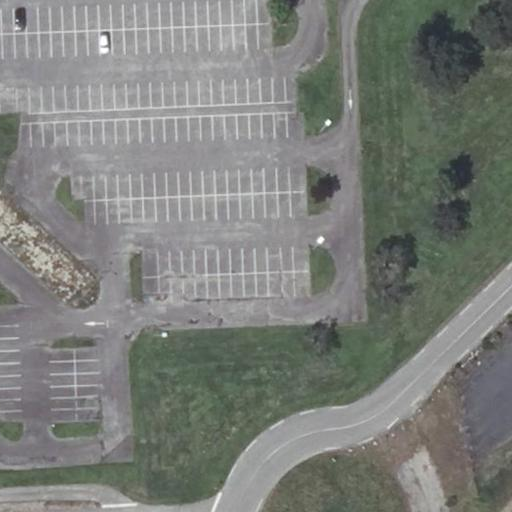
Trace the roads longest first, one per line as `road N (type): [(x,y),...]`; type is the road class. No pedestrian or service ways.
road 1 (unclassified): [(234,511),(267,456),(305,433),(381,412),(511,284)]
road 2 (unknown): [(436,511),(435,450),(393,399)]
